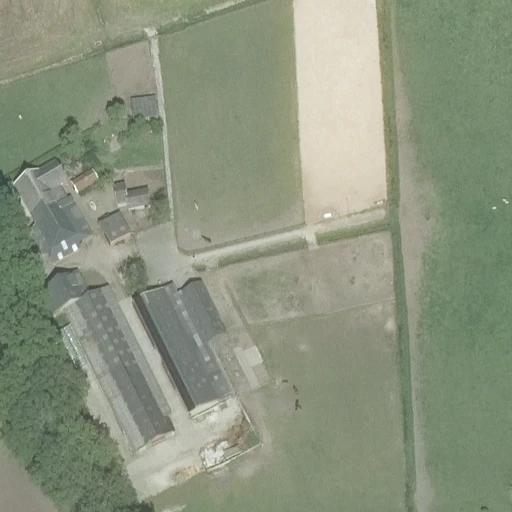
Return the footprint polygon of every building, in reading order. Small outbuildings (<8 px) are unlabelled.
[(155,119),(155,99),(132,102),(134,122),(155,119)] [(67,202),(60,189),(68,184),(57,166),(39,176),(39,175),(16,188),(38,227),(28,233),(41,257),(46,255),(52,265),(80,249),(78,246),(92,238),(71,200),(67,202)] [(99,182),(92,171),(70,185),(77,196),(99,182)] [(141,206),(151,205),(148,187),(109,190),(111,212),(126,211),(125,202),(141,200),(141,206)] [(110,248),(131,236),(119,214),(99,226),(110,248)] [(90,297),(77,269),(38,288),(52,315),(62,310),(132,453),(173,433),(166,419),(171,416),(107,288),(90,297)] [(6,281),(18,302),(35,293),(24,272),(6,281)] [(204,346),(180,296),(178,297),(172,286),(161,292),(132,306),(188,417),(230,396),(204,346)] [(180,296),(204,346),(226,335),(201,286),(180,296)] [(187,469),(159,480),(163,489),(191,479),(187,469)]
